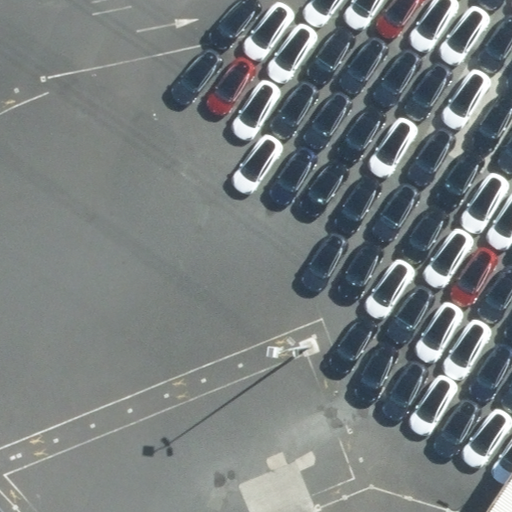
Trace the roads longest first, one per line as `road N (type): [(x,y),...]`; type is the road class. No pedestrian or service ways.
road 1 (unknown): [(462,0),(213,321)]
road 2 (unknown): [(0,108),(168,22),(243,0)]
